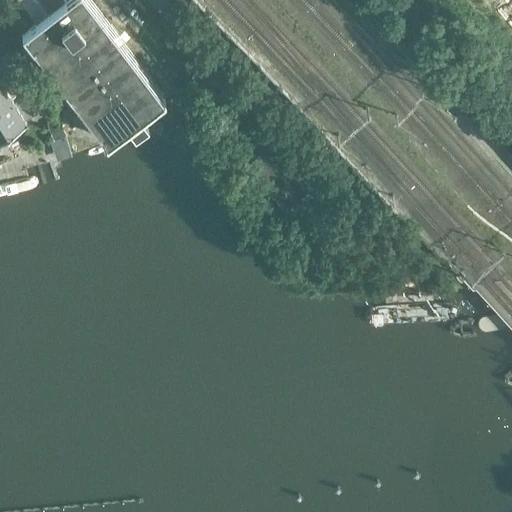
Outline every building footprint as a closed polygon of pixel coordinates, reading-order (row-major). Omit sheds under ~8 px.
[(22,0),(35,17),(21,28),(105,139),(127,121),(133,129),(146,119),(140,111),(163,94),(90,0),(22,0)] [(0,102),(17,92),(2,68),(0,69),(0,102)] [(44,73),(17,92),(0,102),(0,134),(25,119),(24,118),(35,112),(28,99),(49,85),(44,73)] [(240,138),(254,124),(222,90),(208,103),(240,138)] [(288,176),(261,148),(246,163),(287,207),(313,182),(298,167),(288,176)]
